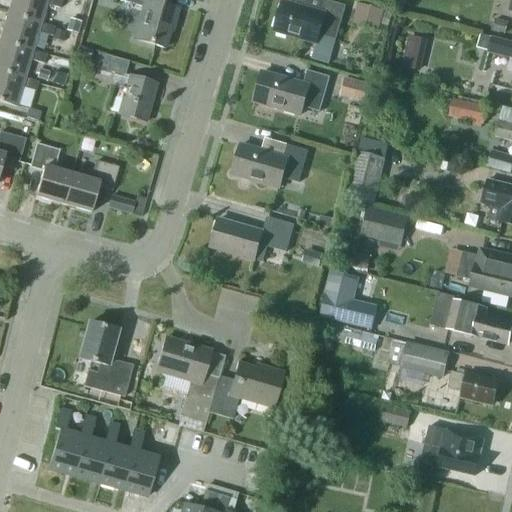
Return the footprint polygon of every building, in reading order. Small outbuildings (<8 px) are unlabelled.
[(11,0),(7,14),(40,24),(46,5),(59,9),(61,0),(11,0)] [(174,23),(178,9),(148,0),(117,0),(143,7),(134,40),(164,49),(171,22),(174,23)] [(282,1),(273,32),(314,45),(315,45),(310,62),(328,67),(345,7),(323,0),(320,12),(282,1)] [(359,6),(356,17),(379,23),(382,12),(359,6)] [(7,14),(0,38),(0,41),(32,51),(37,32),(51,37),(54,28),(40,24),(7,14)] [(410,34),(405,66),(426,69),(431,37),(410,34)] [(477,49),(511,57),(511,43),(480,35),(477,49)] [(0,41),(0,71),(24,79),(29,60),(43,64),(46,55),(32,51),(0,41)] [(100,72),(124,78),(128,62),(104,55),(100,72)] [(38,83),(24,79),(0,71),(0,102),(15,107),(21,88),(35,92),(38,83)] [(320,112),(330,78),(306,71),(302,84),(262,73),(253,102),(301,115),(303,107),(320,112)] [(118,115),(145,123),(156,85),(128,77),(118,115)] [(339,96),(362,103),(367,86),(345,78),(339,96)] [(399,94),(389,79),(377,87),(388,102),(399,94)] [(452,101),(449,118),(484,125),(487,108),(452,101)] [(511,125),(500,122),(496,138),(511,141),(511,125)] [(0,168),(3,159),(18,164),(25,140),(0,132),(0,168)] [(35,197),(62,205),(71,175),(53,170),(58,151),(36,145),(29,168),(42,172),(35,197)] [(299,183),(308,151),(286,145),(282,157),(241,145),(232,174),(280,188),(282,178),(299,183)] [(511,153),(497,149),(492,165),(511,171),(511,153)] [(358,153),(347,198),(374,205),(385,159),(358,153)] [(71,175),(62,205),(90,213),(98,188),(111,191),(118,168),(95,162),(90,180),(71,175)] [(511,183),(488,178),(481,203),(492,206),(489,219),(500,222),(511,225),(511,183)] [(364,221),(360,236),(381,241),(384,232),(403,237),(408,218),(368,207),(364,221)] [(210,248),(254,261),(254,260),(262,263),(267,247),(286,253),(294,226),(267,218),(263,232),(219,219),(210,248)] [(464,253),(458,276),(473,280),(471,287),(481,289),(511,296),(511,257),(481,250),(479,257),(464,253)] [(352,270),(366,273),(370,257),(356,253),(352,270)] [(319,318),(371,330),(377,307),(353,301),(358,279),(330,272),(319,318)] [(485,338),(508,344),(511,328),(511,325),(498,322),(498,319),(478,314),(480,308),(454,301),(446,330),(472,336),(471,337),(485,340),(485,338)] [(83,387),(110,394),(123,398),(131,367),(108,361),(117,331),(88,323),(78,359),(98,365),(96,374),(87,372),(83,387)] [(328,328),(325,339),(345,344),(374,352),(377,341),(348,333),(328,328)] [(384,338),(379,362),(402,367),(408,344),(384,338)] [(164,339),(154,371),(166,375),(189,381),(185,395),(179,417),(180,417),(177,427),(179,427),(189,430),(200,433),(201,434),(204,424),(207,413),(218,379),(204,375),(210,354),(211,352),(164,339)] [(402,370),(443,379),(449,353),(408,343),(408,344),(402,367),(402,370)] [(218,379),(207,413),(231,420),(237,399),(272,409),(282,373),(266,368),(265,372),(256,369),(238,364),(233,381),(218,377),(218,379)] [(461,397),(493,405),(498,382),(486,379),(486,378),(467,373),(466,376),(452,373),(448,388),(462,391),(461,397)] [(379,421),(407,428),(410,412),(383,406),(379,421)] [(48,469),(67,475),(72,476),(83,437),(79,436),(64,432),(69,412),(59,410),(54,430),(58,431),(48,469)] [(84,417),(79,436),(83,437),(72,476),(98,483),(108,445),(103,443),(88,439),(94,420),(84,417)] [(109,424),(103,443),(108,445),(98,483),(122,490),(133,452),(128,450),(113,446),(119,427),(109,424)] [(479,458),(483,440),(480,439),(447,431),(429,427),(418,473),(435,477),(438,468),(475,477),(479,458)] [(134,431),(128,450),(133,452),(122,490),(148,497),(158,459),(138,453),(144,434),(134,431)] [(290,457),(284,483),(301,487),(306,460),(290,457)] [(185,505),(183,511),(230,511),(236,495),(209,487),(207,493),(204,492),(199,510),(185,505)]
